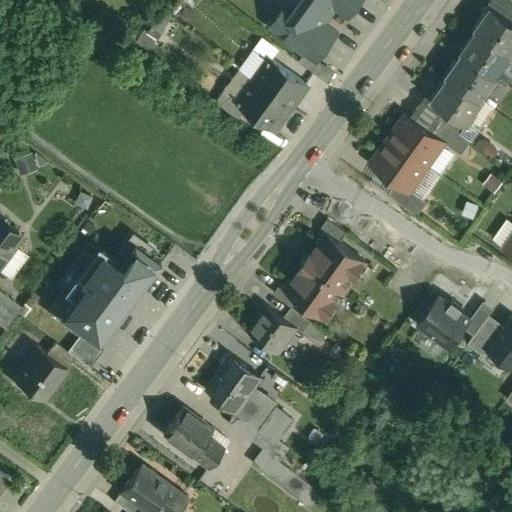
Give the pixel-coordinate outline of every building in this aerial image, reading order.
[(349,12),(358,0),(280,0),(285,3),(271,21),(318,56),(337,29),(326,21),(325,16),(334,5),(339,5),(349,12)] [(491,1),(475,23),(511,49),(511,48),(511,47),(511,15),(491,0),(491,1)] [(511,0),(489,0),(491,1),(491,0),(511,15),(511,0)] [(147,48),(168,19),(155,11),(135,39),(147,48)] [(511,50),(511,49),(475,23),(476,25),(461,47),(498,74),(509,81),(509,80),(497,72),(511,50)] [(498,74),(461,47),(460,47),(462,49),(446,71),(484,97),(494,105),(495,104),(483,95),(498,74)] [(295,106),(313,83),(268,51),(251,73),(295,106)] [(484,97),(446,71),(448,72),(431,95),(468,120),(469,122),(470,120),(468,119),(484,97)] [(295,106),(251,73),(234,96),(278,129),(295,106)] [(468,120),(446,105),(439,115),(442,117),(461,130),(468,120)] [(433,130),(407,111),(389,135),(427,162),(444,138),(433,130)] [(461,130),(442,117),(433,130),(444,138),(461,151),(471,137),(461,130)] [(427,162),(389,135),(372,160),(398,178),(409,186),(410,186),(427,162)] [(409,186),(398,178),(389,191),(418,212),(427,198),(410,186),(409,186)] [(0,260),(19,235),(19,229),(0,215),(0,260)] [(347,230),(328,216),(320,227),(326,231),(326,230),(340,240),(347,230)] [(326,231),(311,251),(310,251),(301,262),(302,263),(287,284),(286,285),(300,295),(325,313),(365,258),(340,240),(326,230),(326,231)] [(72,296),(61,311),(101,340),(160,260),(134,241),(120,259),(98,242),(63,289),(72,296)] [(300,295),(286,285),(287,284),(282,280),(274,290),(292,304),(293,305),(300,295)] [(22,304),(0,288),(0,304),(14,315),(22,304)] [(440,291),(417,321),(450,345),(472,315),(461,307),(463,304),(453,296),(451,299),(440,291)] [(284,314),(268,302),(250,328),(277,348),(295,324),(296,323),(284,314)] [(14,315),(0,304),(0,321),(6,326),(14,315)] [(293,305),(292,304),(284,314),(296,323),(295,324),(303,329),(311,318),(293,305)] [(511,316),(510,315),(487,347),(511,365),(511,316)] [(74,354),(56,340),(47,351),(66,365),(74,354)] [(47,351),(38,344),(14,375),(43,397),(67,366),(66,365),(47,351)] [(261,374),(231,352),(230,353),(231,353),(223,364),(222,363),(222,365),(207,385),(206,385),(206,386),(236,408),(236,407),(260,375),(261,374)] [(212,426),(183,405),(164,430),(193,452),(193,451),(210,463),(222,447),(206,435),(212,426)] [(263,427),(236,407),(236,408),(227,420),(254,439),(263,427)] [(291,467),(265,447),(255,460),(281,479),(291,467)] [(174,511),(186,495),(140,462),(121,488),(139,501),(150,509),(155,501),(170,511),(174,511)] [(139,501),(121,488),(114,499),(131,511),(139,501)]
